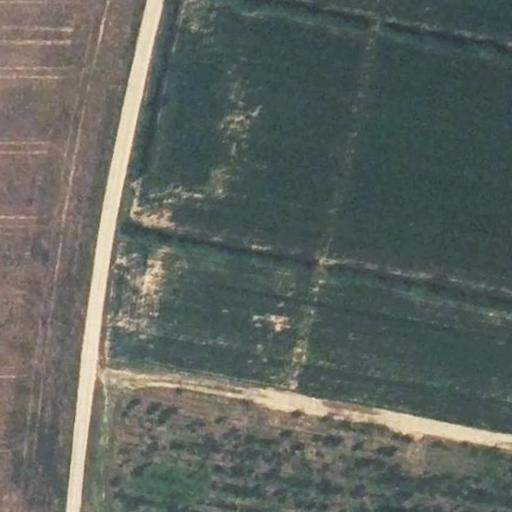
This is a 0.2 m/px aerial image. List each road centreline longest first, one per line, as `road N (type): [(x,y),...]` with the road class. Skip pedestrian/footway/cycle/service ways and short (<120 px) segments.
road 1 (track): [(155,0),(101,274),(72,511)]
road 2 (track): [(89,370),(511,445)]
